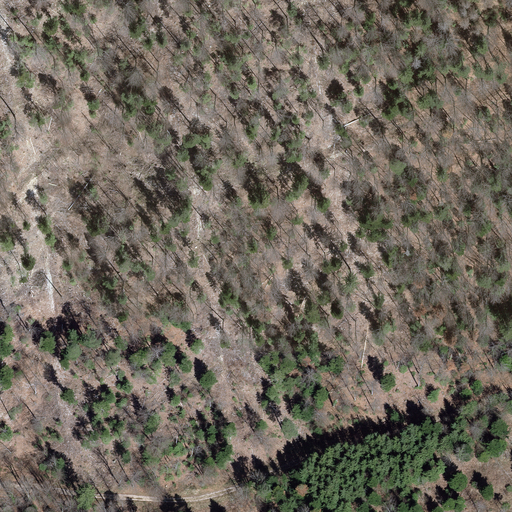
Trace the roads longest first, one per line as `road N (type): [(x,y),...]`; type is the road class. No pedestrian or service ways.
road 1 (track): [(511,84),(293,162),(185,186),(142,169),(110,138),(80,137),(0,205)]
road 2 (track): [(511,391),(205,497),(0,487)]
